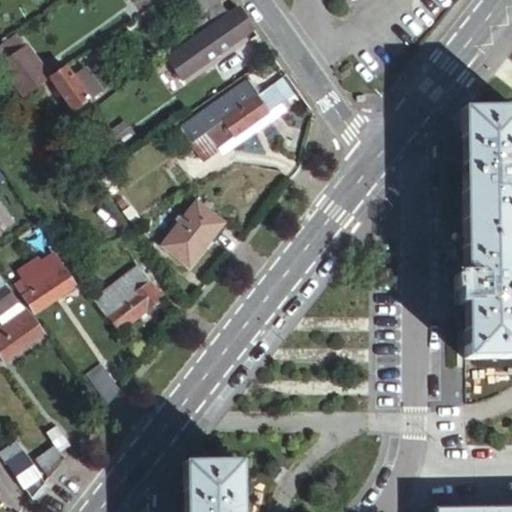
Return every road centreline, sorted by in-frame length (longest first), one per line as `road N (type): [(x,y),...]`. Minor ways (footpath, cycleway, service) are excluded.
road 1 (tertiary): [(370,160),(118,487)]
road 2 (residential): [(401,121),(413,206),(415,424),(407,465)]
road 3 (residential): [(257,0),(370,160)]
road 4 (tertiary): [(401,121),(497,0)]
